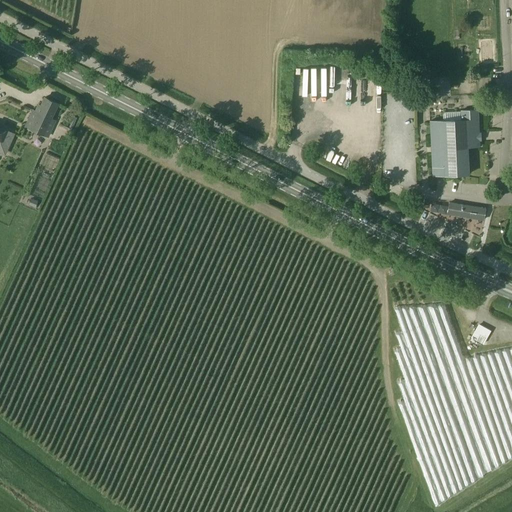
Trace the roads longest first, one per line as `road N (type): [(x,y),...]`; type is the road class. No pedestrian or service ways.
road 1 (unclassified): [(511,271),(0,19)]
road 2 (primary): [(493,284),(0,42)]
road 3 (residential): [(502,199),(499,0)]
